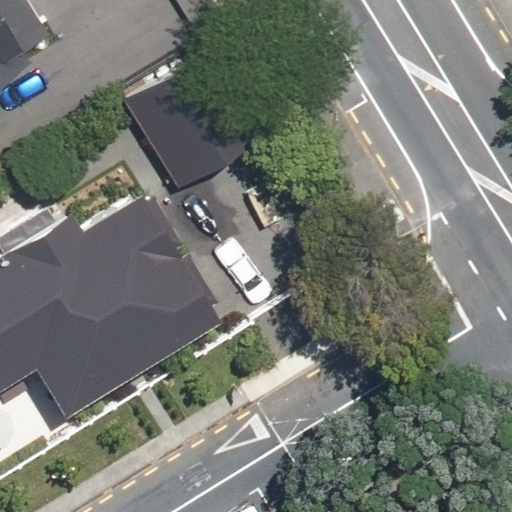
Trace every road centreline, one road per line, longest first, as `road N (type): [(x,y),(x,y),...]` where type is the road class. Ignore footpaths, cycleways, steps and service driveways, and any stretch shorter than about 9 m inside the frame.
road 1 (residential): [(173,511),(511,306)]
road 2 (secondary): [(511,208),(380,0)]
